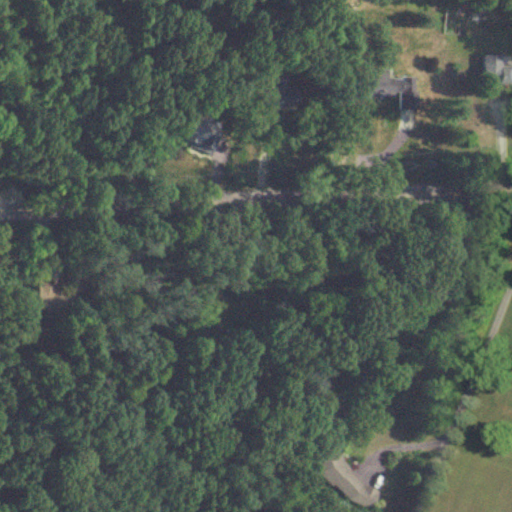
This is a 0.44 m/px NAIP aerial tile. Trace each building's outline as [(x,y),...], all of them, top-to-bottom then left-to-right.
[(511,65),(499,65),(499,53),(481,53),(481,82),(511,81),(511,65)] [(368,95),(399,95),(399,108),(415,108),(414,75),(386,76),(386,66),(368,67),(368,95)] [(265,85),(258,85),(258,103),(294,103),(294,85),(285,85),(285,75),(265,75),(265,85)] [(208,151),(218,122),(189,112),(179,141),(208,151)] [(64,284),(63,286),(34,281),(29,308),(67,314),(72,285),(64,284)] [(365,506),(372,490),(343,476),(330,434),(305,442),(318,484),(365,506)]
